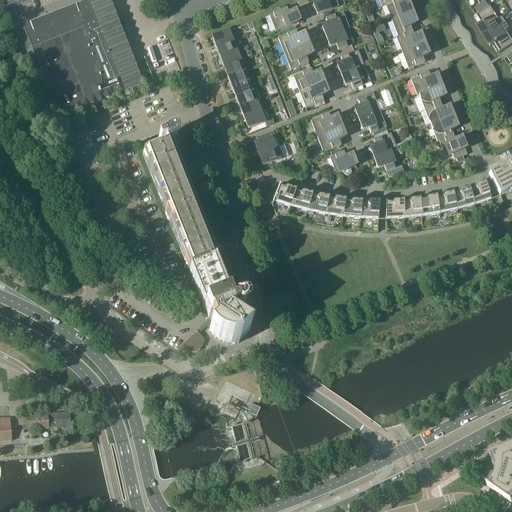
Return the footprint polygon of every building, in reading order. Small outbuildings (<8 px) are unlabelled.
[(68,15),(69,17),(42,28),(39,22),(23,28),(59,118),(142,86),(108,0),(94,0),(75,7),(77,11),(68,15)] [(317,0),(319,3),(313,5),(317,16),(339,7),(335,0),(317,0)] [(378,0),(382,8),(386,7),(386,6),(400,1),(399,0),(378,0)] [(477,0),(480,5),(475,9),(478,14),(489,7),(484,0),(477,0)] [(400,1),(386,6),(386,7),(392,22),(411,14),(407,4),(402,6),(400,1)] [(478,14),(477,15),(482,24),(480,26),(478,27),(484,37),(506,23),(502,17),(498,20),(490,6),(489,7),(478,14)] [(274,14),(269,16),(275,32),(299,23),(294,12),(289,14),(287,9),(280,12),(278,10),(276,10),(275,12),(274,14)] [(327,25),(322,27),(326,38),(346,30),(346,31),(350,29),(343,13),(325,20),(327,25)] [(411,14),(392,22),(398,37),(398,38),(412,32),(410,27),(416,25),(411,14)] [(506,23),(484,37),(490,46),(492,45),(495,43),(500,52),(511,44),(511,40),(506,30),(509,28),(506,23)] [(386,30),(384,25),(372,29),(374,35),(380,33),(386,30)] [(346,30),(326,38),(330,49),(336,46),(338,52),(352,46),(347,34),(350,33),(351,32),(350,29),(346,31),(346,30)] [(221,35),(212,38),(216,49),(236,41),(232,30),(226,33),(225,31),(223,31),(221,33),(221,35)] [(296,32),(278,38),(284,54),(307,45),(303,35),(298,37),(296,32)] [(398,37),(396,38),(402,54),(424,45),(420,35),(414,37),(412,32),(398,38),(398,37)] [(380,33),(374,35),(378,45),(383,42),(380,33)] [(236,41),(216,49),(220,59),(239,52),(241,51),(236,41)] [(307,45),(284,54),(291,71),(308,64),(306,58),(312,56),(307,45)] [(424,45),(402,54),(409,70),(424,64),(422,58),(428,56),(424,45)] [(239,52),(220,59),(224,69),(243,62),(242,61),(244,61),(245,60),(244,57),(243,54),(241,51),(239,52)] [(343,64),(337,66),(341,76),(364,67),(365,67),(370,65),(369,61),(363,63),(358,51),(341,58),(343,64)] [(243,62),(224,69),(228,79),(245,72),(247,71),(247,72),(249,71),(244,61),(242,61),(243,62)] [(364,67),(341,76),(346,87),(351,85),(353,90),(371,83),(365,67),(364,67)] [(395,69),(389,71),(392,78),(398,76),(395,69)] [(298,89),(293,91),(295,95),(299,93),(323,84),(319,73),(313,75),(311,70),(293,77),(298,89)] [(245,72),(228,79),(232,89),(249,82),(251,81),(247,72),(247,71),(245,72)] [(428,73),(411,80),(417,97),(419,96),(440,87),(436,77),(430,79),(428,73)] [(249,82),(232,89),(236,99),(253,93),(255,91),(251,81),(249,82)] [(323,84),(299,93),(306,109),(314,106),(318,104),(321,103),(323,102),(321,97),(327,95),(323,84)] [(440,87),(419,96),(425,111),(441,105),(439,100),(444,98),(440,87)] [(253,93),(236,99),(240,109),(260,101),(256,91),(255,91),(253,93)] [(360,108),(355,110),(359,121),(380,112),(379,109),(374,96),(373,93),(357,99),(358,103),(360,108)] [(260,101),(240,109),(244,119),(264,111),(260,101)] [(441,105),(425,111),(431,127),(452,118),(448,108),(443,110),(441,105)] [(264,111),(244,119),(248,129),(268,122),(264,111)] [(380,112),(359,121),(363,131),(368,129),(371,135),(372,134),(374,138),(387,133),(385,129),(386,128),(380,112)] [(328,114),(311,121),(315,133),(312,135),(313,139),(317,137),(340,128),(336,117),(330,120),(328,114)] [(452,118),(431,127),(437,143),(439,142),(453,136),(451,131),(457,129),(452,118)] [(340,128),(317,137),(323,153),(341,146),(339,141),(344,139),(340,128)] [(258,144),(255,146),(259,156),(275,150),(275,149),(271,139),(275,138),(273,132),(256,139),(258,144)] [(163,147),(146,154),(191,269),(212,260),(169,151),(172,149),(174,154),(181,151),(179,145),(175,146),(174,139),(175,139),(175,138),(176,138),(176,137),(176,136),(176,135),(175,135),(175,134),(174,134),(173,134),(158,140),(160,144),(160,145),(162,144),(163,147)] [(375,147),(370,149),(374,159),(394,152),(398,151),(391,134),(373,141),(375,147)] [(58,151),(71,146),(67,136),(54,141),(58,151)] [(453,136),(439,142),(445,158),(452,155),(454,160),(456,160),(458,165),(465,162),(463,157),(467,155),(461,139),(455,141),(453,136)] [(62,157),(73,153),(71,147),(60,151),(62,157)] [(275,150),(259,156),(263,167),(283,159),(279,148),(275,149),(275,150)] [(332,158),(330,158),(336,175),(343,172),(344,175),(347,177),(350,175),(352,172),(350,169),(356,167),(351,156),(346,158),(344,153),(342,154),(340,150),(330,154),(332,158)] [(394,152),(374,159),(378,170),(384,168),(388,178),(406,177),(402,167),(400,167),(394,152)] [(65,162),(75,158),(74,156),(73,153),(62,157),(65,162)] [(65,162),(67,168),(78,163),(75,158),(65,162)] [(69,173),(80,169),(78,163),(67,168),(69,173)] [(503,168),(489,175),(490,179),(499,197),(511,190),(511,166),(508,168),(507,166),(503,168)] [(80,169),(69,173),(71,179),(82,174),(80,169)] [(82,174),(71,179),(73,184),(84,180),(82,174)] [(73,184),(75,189),(86,185),(84,180),(73,184)] [(207,192),(210,187),(206,184),(202,189),(207,192)] [(469,190),(468,190),(473,206),(490,201),(485,184),(484,184),(484,185),(476,187),(476,188),(475,189),(475,190),(469,190)] [(88,191),(86,185),(75,189),(78,195),(88,191)] [(273,201),(272,205),(273,205),(274,203),(290,208),(295,191),(287,189),(286,189),(285,189),(285,190),(280,187),(280,186),(279,186),(279,187),(275,196),(273,201)] [(453,194),(452,194),(456,211),(473,206),(468,190),(460,192),(460,193),(459,194),(459,195),(453,195),(453,194)] [(295,191),(290,208),(307,212),(311,196),(311,195),(311,196),(303,194),(302,194),(301,194),(301,195),(295,192),(296,191),(295,191)] [(436,198),(439,215),(456,211),(452,194),(452,195),(445,196),(444,197),(443,197),(443,198),(442,199),(436,198)] [(311,196),(307,212),(325,216),(328,199),(327,199),(320,198),(319,198),(318,198),(317,199),(312,196),(311,196)] [(420,201),(419,201),(421,218),(439,215),(436,198),(435,198),(428,200),(427,200),(426,201),(426,202),(420,201)] [(328,199),(325,216),(342,219),(344,201),(344,202),(336,201),(335,201),(334,201),(334,202),(328,199)] [(344,201),(342,219),(360,220),(361,203),(353,202),(352,203),(351,203),(350,204),(345,202),(345,201),(344,201)] [(403,202),(404,220),(421,218),(419,201),(411,202),(410,202),(410,203),(409,203),(409,204),(403,203),(403,202)] [(385,203),(385,204),(386,204),(385,221),(386,221),(404,220),(403,202),(402,202),(402,203),(395,203),(394,203),(393,204),(392,204),(392,205),(386,204),(386,203),(385,203)] [(361,203),(360,220),(377,221),(378,221),(379,203),(378,203),(377,204),(370,203),(369,204),(368,204),(368,205),(362,203),(361,203)] [(191,269),(189,269),(209,318),(209,320),(210,319),(213,327),(208,331),(210,333),(211,335),(212,336),(214,338),(216,339),(217,340),(219,341),(221,342),(223,343),(225,343),(227,344),(229,344),(231,345),(233,345),(235,345),(243,338),(249,332),(243,328),(245,325),(234,318),(236,315),(237,315),(238,315),(239,315),(240,315),(241,315),(242,314),(243,313),(243,312),(243,311),(243,310),(243,309),(243,308),(242,308),(241,307),(240,306),(239,306),(238,306),(237,306),(237,307),(236,307),(235,308),(232,310),(212,260),(191,269)] [(202,339),(199,335),(181,351),(192,354),(193,354),(194,355),(195,354),(196,354),(197,354),(198,353),(199,352),(203,346),(203,345),(203,344),(204,343),(204,342),(203,341),(203,340),(202,339)] [(154,387),(156,393),(164,391),(162,385),(154,387)] [(256,413),(258,409),(255,408),(255,407),(250,405),(246,413),(251,416),(254,417),(256,413)] [(26,418),(18,418),(18,427),(22,427),(22,430),(26,430),(26,432),(30,432),(39,431),(39,430),(40,430),(49,430),(48,429),(56,428),(56,430),(70,429),(70,410),(64,410),(64,413),(47,414),(47,416),(26,417),(26,418)] [(0,442),(11,442),(10,419),(0,419),(0,442)] [(511,450),(491,459),(491,460),(492,460),(492,461),(493,463),(494,467),(494,468),(494,469),(495,469),(496,470),(497,470),(496,479),(494,479),(493,479),(493,480),(490,485),(490,486),(489,487),(488,487),(487,488),(511,505),(511,450)]
